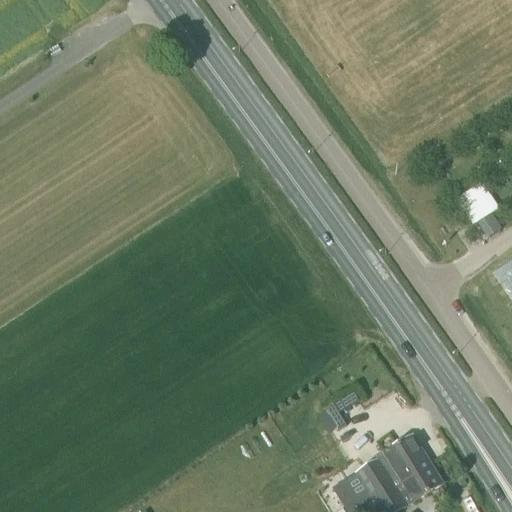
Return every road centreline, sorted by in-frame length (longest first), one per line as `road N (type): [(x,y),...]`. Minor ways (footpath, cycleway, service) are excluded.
road 1 (unclassified): [(511,408),(225,0)]
road 2 (primary): [(390,315),(163,0)]
road 3 (primary): [(390,315),(505,511)]
road 4 (primary): [(511,480),(390,315)]
